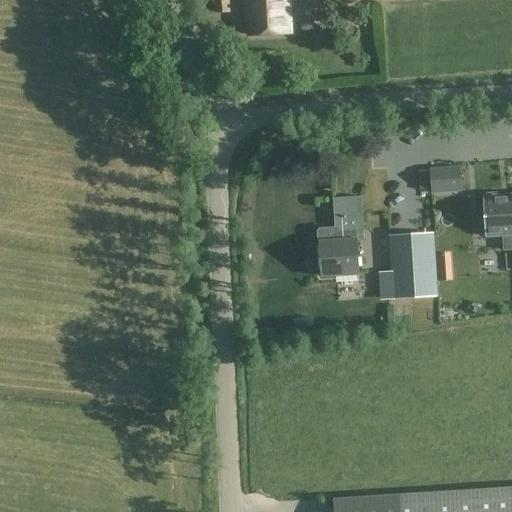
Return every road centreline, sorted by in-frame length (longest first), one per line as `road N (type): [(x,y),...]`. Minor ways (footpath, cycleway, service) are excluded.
road 1 (unclassified): [(229,511),(219,193),(206,107)]
road 2 (unclassified): [(206,107),(511,87)]
